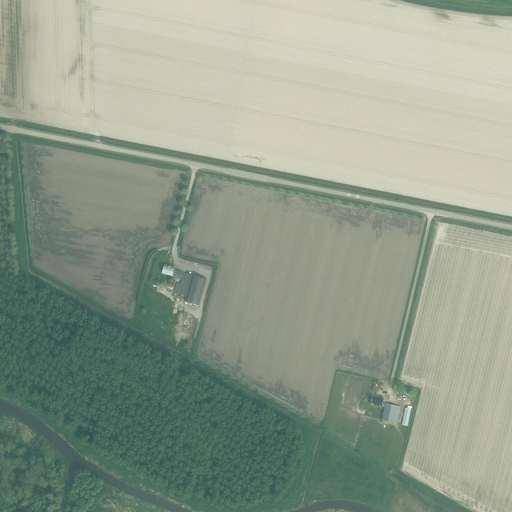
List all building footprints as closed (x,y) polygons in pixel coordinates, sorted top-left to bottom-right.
[(181,279),(181,278),(183,273),(174,270),(174,268),(164,265),(162,273),(181,279)] [(206,279),(184,273),(181,284),(176,283),(174,293),(187,296),(185,302),(199,305),(206,279)] [(382,404),(384,398),(372,396),(371,404),(382,407),(382,406),(385,407),(385,404),(382,404)] [(397,424),(401,407),(385,404),(382,421),(397,424)] [(405,408),(402,423),(408,424),(411,409),(405,408)]
